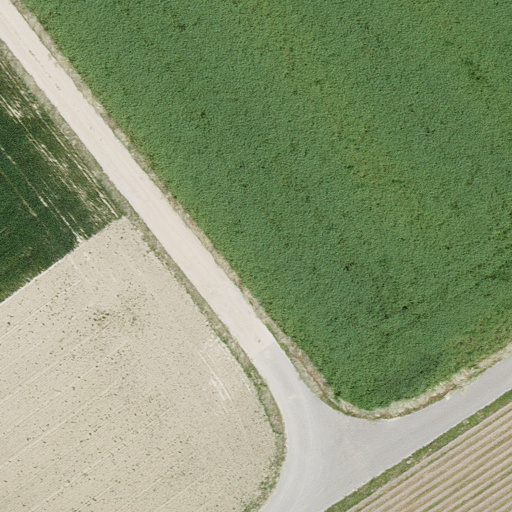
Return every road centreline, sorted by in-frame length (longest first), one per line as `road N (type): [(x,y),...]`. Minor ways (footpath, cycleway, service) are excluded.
road 1 (track): [(0,13),(232,307),(350,474),(293,511)]
road 2 (track): [(350,474),(511,368)]
